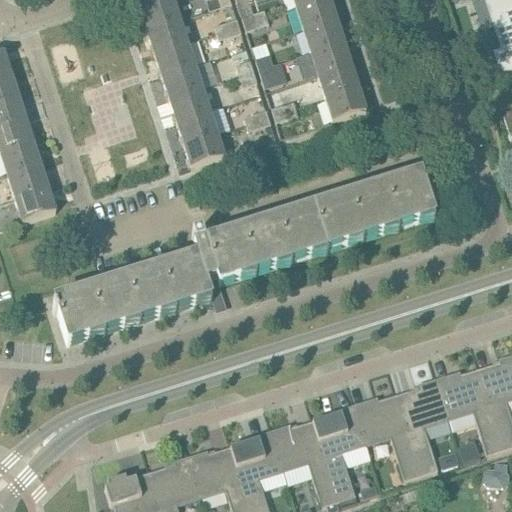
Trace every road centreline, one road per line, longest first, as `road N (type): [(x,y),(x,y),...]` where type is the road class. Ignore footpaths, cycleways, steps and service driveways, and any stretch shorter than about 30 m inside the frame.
road 1 (residential): [(0,377),(76,378),(499,244)]
road 2 (secondary): [(50,439),(75,419),(129,400),(511,280)]
road 3 (residential): [(50,439),(86,457),(511,324)]
road 4 (residential): [(422,0),(499,244)]
road 5 (residential): [(25,20),(86,203)]
